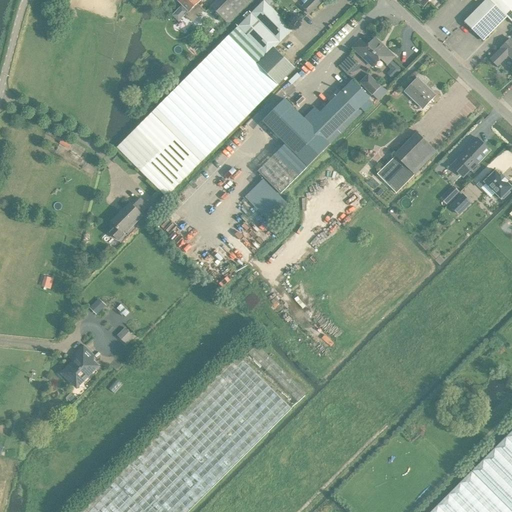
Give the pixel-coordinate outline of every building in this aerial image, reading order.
[(166,197),(233,130),(246,117),(251,112),(256,108),(258,105),(295,68),(275,48),(293,30),(264,0),(241,24),(185,79),(117,148),(166,197)] [(192,22),(203,11),(197,4),(196,5),(191,0),(178,0),(189,11),(186,15),(192,22)] [(217,0),(211,7),(228,24),(252,0),(217,0)] [(309,14),(322,0),(309,0),(303,7),(309,14)] [(483,41),(507,17),(511,21),(511,0),(489,0),(486,0),(464,22),(483,41)] [(359,42),(353,49),(354,50),(371,66),(379,58),(388,65),(392,60),(395,57),(375,38),(367,46),(360,40),(359,42)] [(511,41),(510,39),(501,48),(502,49),(491,60),(497,66),(508,55),(511,58),(511,41)] [(338,66),(348,75),(358,65),(349,56),(338,66)] [(361,83),(373,95),(381,87),(369,75),(361,83)] [(423,109),(436,96),(418,79),(405,92),(423,109)] [(326,141),(371,97),(354,80),(320,113),(324,117),(313,127),(285,100),(263,121),(285,144),(258,172),(280,194),(308,167),(330,145),(326,141)] [(414,175),(437,152),(417,132),(394,154),(396,155),(377,174),(396,193),(414,175)] [(458,159),(451,166),(463,178),(470,171),(473,174),(480,167),(477,164),(490,151),(477,138),(458,158),(458,159)] [(485,177),(477,185),(480,188),(481,188),(490,198),(495,193),(501,199),(502,197),(504,199),(510,193),(508,191),(511,187),(507,182),(508,182),(501,175),(501,176),(495,171),(487,179),(485,177)] [(454,187),(449,191),(455,196),(459,192),(454,187)] [(462,195),(450,206),(459,215),(471,203),(462,195)] [(143,216),(151,209),(141,198),(133,206),(130,203),(112,222),(117,227),(111,232),(119,240),(125,234),(123,232),(141,214),(143,216)] [(42,286),(50,288),(53,279),(45,277),(42,286)] [(106,305),(99,298),(90,308),(97,315),(106,305)] [(117,336),(126,345),(134,337),(125,328),(117,336)] [(247,354),(242,359),(291,408),(306,393),(257,344),(247,354)] [(76,388),(98,366),(91,358),(93,355),(83,345),(76,353),(76,359),(71,364),(69,365),(65,369),(65,370),(62,373),(76,388)] [(236,353),(73,511),(187,511),(291,408),(242,359),(236,353)] [(511,431),(472,471),(475,475),(498,498),(511,511),(511,431)] [(511,511),(498,498),(475,475),(472,471),(468,475),(445,498),(431,511),(511,511)]
